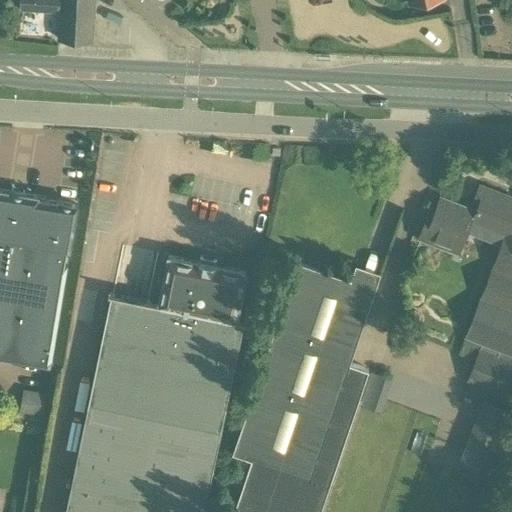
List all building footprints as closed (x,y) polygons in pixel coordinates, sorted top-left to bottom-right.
[(92,40),(93,0),(19,0),(19,9),(59,11),(58,38),(92,40)] [(507,228),(503,237),(511,240),(511,197),(479,184),(473,200),(479,202),(476,209),(472,220),(473,220),(491,226),(493,223),(507,228)] [(0,357),(50,366),(67,264),(64,264),(67,249),(69,249),(77,203),(37,197),(38,195),(0,188),(0,357)] [(472,220),(476,209),(441,196),(432,218),(427,216),(420,236),(458,251),(470,219),(472,220)] [(511,240),(503,237),(482,294),(466,332),(467,332),(460,349),(475,355),(466,376),(511,394),(511,240)] [(237,318),(246,270),(168,254),(159,302),(111,292),(89,401),(65,511),(203,511),(221,429),(244,320),(237,318)] [(318,511),(366,368),(331,357),(344,317),(362,324),(375,287),(297,260),(232,451),(251,457),(233,511),(318,511)] [(382,410),(392,378),(371,371),(360,403),(382,410)] [(29,408),(48,411),(51,388),(31,386),(29,408)] [(465,462),(465,463),(462,472),(485,481),(489,471),(465,462)]
